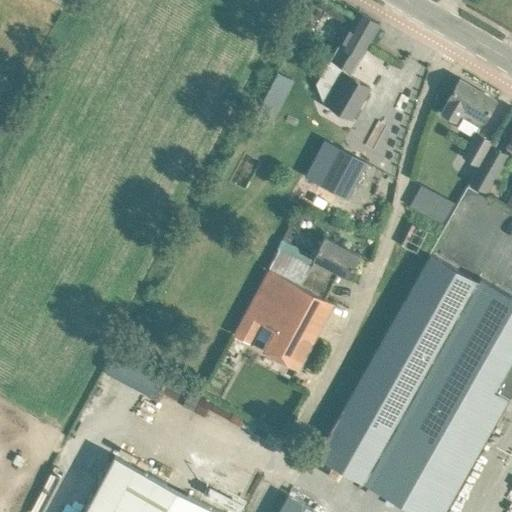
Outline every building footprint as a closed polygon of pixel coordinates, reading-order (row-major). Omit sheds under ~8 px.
[(350,75),(380,22),(358,10),(318,80),(334,89),(335,90),(328,103),(348,115),(366,84),(350,75)] [(274,122),(294,79),(277,71),(257,114),(274,122)] [(480,127),(496,98),(479,89),(478,90),(472,86),(472,85),(460,77),(448,98),(447,99),(440,111),(455,120),(459,114),(480,127)] [(492,139),(477,131),(461,157),(476,166),(492,139)] [(325,140),(306,174),(346,196),(365,161),(325,140)] [(485,191),(491,180),(506,154),(491,145),(470,182),(485,191)] [(421,183),(410,205),(443,223),(454,201),(421,183)] [(416,252),(427,230),(412,222),(401,244),(416,252)] [(347,276),(359,253),(324,235),(312,257),(315,259),(312,265),(280,248),(270,267),(302,284),(301,284),(326,297),(340,271),(347,276)] [(509,397),(511,391),(511,294),(481,277),(479,280),(431,253),(317,455),(418,511),(442,511),(508,396),(509,397)] [(298,366),(333,301),(326,297),(301,284),(302,284),(270,267),(235,332),(251,341),(263,319),(274,326),(274,327),(270,328),(267,333),(268,337),(263,347),(298,366)] [(116,351),(108,367),(150,390),(159,375),(116,351)] [(84,511),(218,511),(114,456),(84,511)] [(321,511),(288,493),(283,502),(277,511),(321,511)]
